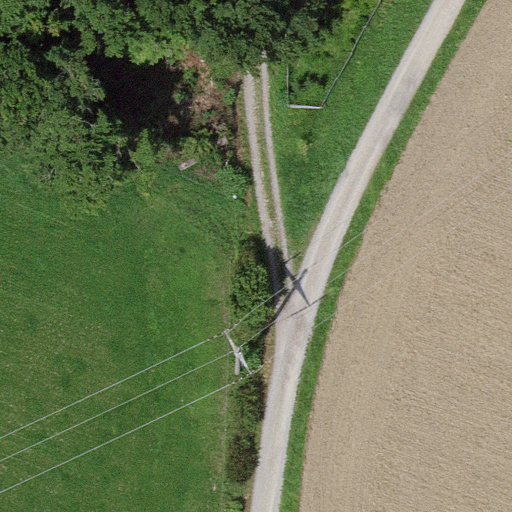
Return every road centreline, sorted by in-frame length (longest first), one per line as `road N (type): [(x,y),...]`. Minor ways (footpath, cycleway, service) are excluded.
road 1 (track): [(288,359),(336,226),(458,0)]
road 2 (track): [(288,359),(266,0)]
road 3 (track): [(263,511),(288,359)]
